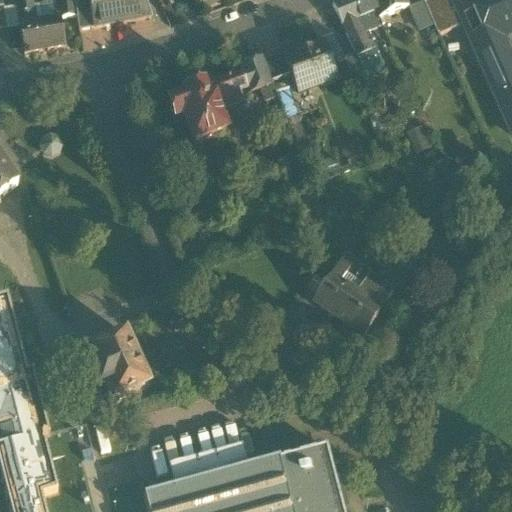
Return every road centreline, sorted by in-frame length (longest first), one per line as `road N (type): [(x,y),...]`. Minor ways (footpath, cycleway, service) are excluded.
road 1 (residential): [(103,66),(172,285),(478,511)]
road 2 (residential): [(103,66),(306,0)]
